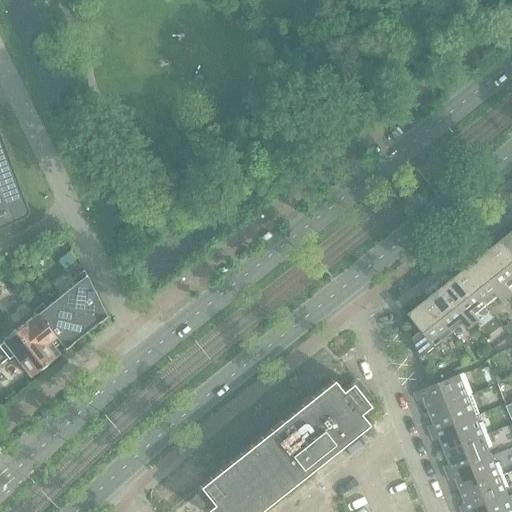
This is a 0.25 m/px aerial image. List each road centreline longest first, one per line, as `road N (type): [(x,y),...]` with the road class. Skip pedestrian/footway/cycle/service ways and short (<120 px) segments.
road 1 (secondary): [(511,62),(0,476)]
road 2 (secondary): [(117,472),(347,282)]
road 3 (residential): [(435,511),(347,282)]
road 4 (secondary): [(347,282),(511,152)]
